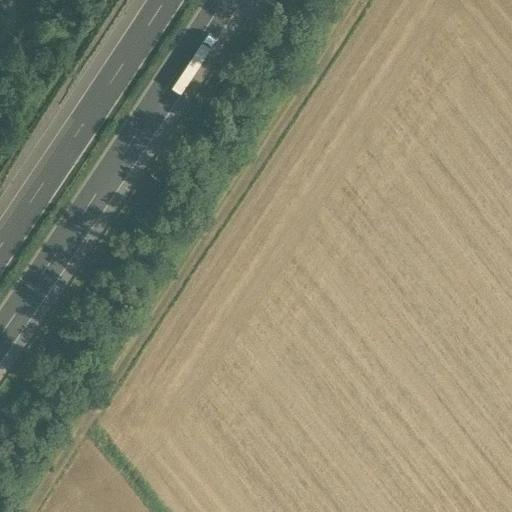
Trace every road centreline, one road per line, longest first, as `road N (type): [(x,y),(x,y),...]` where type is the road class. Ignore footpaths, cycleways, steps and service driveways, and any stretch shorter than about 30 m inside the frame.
road 1 (track): [(26,511),(364,0)]
road 2 (motorway): [(0,342),(234,0)]
road 3 (motorway): [(170,0),(0,260)]
